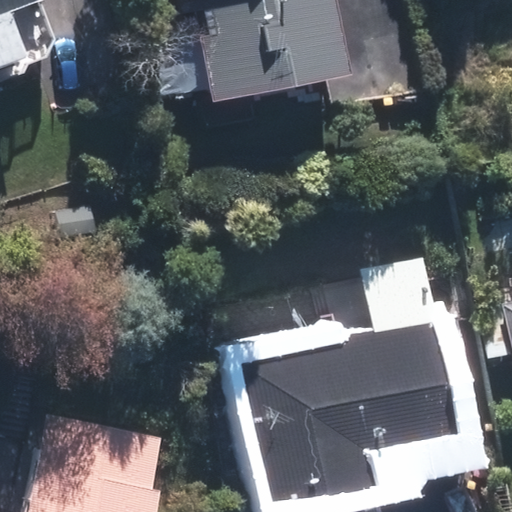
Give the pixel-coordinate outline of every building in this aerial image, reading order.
[(0,0),(0,76),(59,53),(37,0),(0,0)] [(158,0),(159,3),(177,0),(183,0),(197,107),(338,88),(325,0),(158,0)] [(364,323),(212,353),(243,511),(295,511),(376,496),(369,461),(458,443),(418,243),(350,256),(364,323)] [(511,297),(507,299),(499,333),(511,383),(511,297)] [(144,511),(158,430),(36,410),(19,511),(144,511)]
